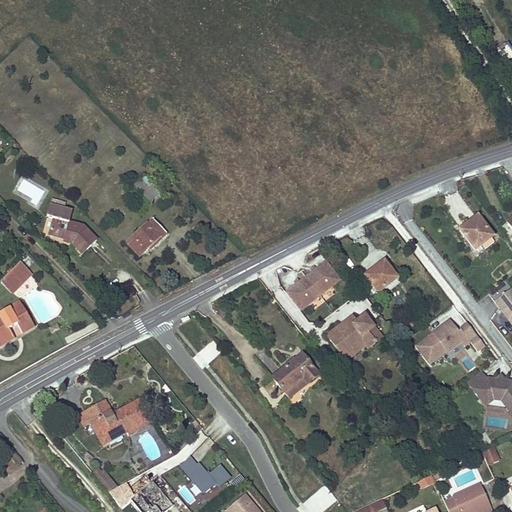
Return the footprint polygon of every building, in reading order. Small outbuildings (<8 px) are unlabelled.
[(146,178),(136,188),(154,207),(164,198),(155,189),(156,188),(146,178)] [(50,236),(64,239),(76,242),(74,247),(82,255),(96,241),(84,227),(69,223),(72,212),(50,207),(47,218),(54,220),(50,236)] [(463,228),(459,231),(474,250),(492,237),(477,217),(463,228)] [(139,256),(147,249),(151,244),(153,247),(166,235),(153,221),(147,226),(146,226),(127,244),(139,256)] [(319,296),(339,281),(325,262),(305,278),(319,296)] [(365,277),(371,285),(377,293),(378,293),(390,284),(397,279),(384,263),(365,277)] [(19,264),(2,280),(14,292),(30,275),(19,264)] [(319,296),(305,278),(286,293),(300,311),(319,296)] [(377,293),(371,285),(367,288),(373,296),(377,293)] [(511,288),(494,302),(507,318),(510,317),(511,319),(511,288)] [(9,309),(11,313),(23,306),(20,302),(9,309)] [(0,345),(14,337),(9,329),(17,324),(22,333),(30,329),(24,320),(29,317),(23,306),(11,313),(9,309),(0,313),(0,315),(1,318),(0,319),(0,345)] [(411,310),(403,316),(407,321),(415,315),(411,310)] [(24,320),(30,329),(34,326),(29,317),(24,320)] [(346,321),(327,336),(342,355),(361,341),(365,346),(367,349),(381,338),(376,331),(371,335),(368,331),(373,327),(364,317),(357,322),(355,320),(349,324),(346,321)] [(386,325),(381,318),(378,320),(383,327),(386,325)] [(453,326),(450,321),(444,326),(447,330),(453,326)] [(62,330),(58,324),(49,330),(52,336),(62,330)] [(467,324),(460,330),(466,338),(460,342),(463,346),(469,342),(476,336),(467,324)] [(460,342),(466,338),(460,330),(458,332),(453,326),(447,330),(444,326),(433,334),(432,333),(422,342),(416,347),(429,364),(445,351),(449,351),(460,342)] [(484,346),(476,336),(469,342),(476,352),(484,346)] [(361,341),(342,355),(346,360),(365,346),(361,341)] [(467,353),(459,359),(469,372),(477,366),(467,353)] [(286,367),(272,377),(284,392),(302,378),(307,384),(318,375),(301,355),(293,362),(286,367)] [(501,378),(495,382),(488,381),(486,382),(480,374),(467,384),(485,408),(486,407),(493,402),(501,403),(506,410),(511,417),(511,392),(505,383),(501,378)] [(302,378),(284,392),(288,398),(307,384),(302,378)] [(104,401),(83,412),(90,424),(94,421),(104,440),(124,429),(126,431),(149,419),(138,400),(115,413),(117,416),(114,418),(112,415),(104,401)] [(90,424),(83,412),(77,416),(83,427),(90,424)] [(149,419),(126,431),(126,432),(128,435),(151,422),(149,419)] [(94,421),(90,424),(100,442),(104,440),(94,421)] [(104,440),(100,442),(102,446),(126,432),(126,431),(124,429),(104,440)] [(498,457),(493,447),(483,452),(481,452),(486,463),(498,457)] [(208,472),(207,473),(201,464),(198,466),(192,458),(180,466),(202,496),(214,487),(217,485),(218,485),(229,477),(221,467),(211,475),(208,472)] [(117,487),(105,471),(97,478),(109,493),(117,487)] [(440,472),(431,476),(434,482),(443,478),(440,472)] [(231,479),(229,477),(218,485),(217,485),(219,488),(231,479)] [(421,489),(432,484),(429,477),(418,483),(421,489)] [(153,482),(131,500),(140,511),(150,511),(154,509),(156,511),(167,511),(174,507),(167,499),(153,482)] [(492,511),(487,501),(480,485),(452,498),(454,500),(444,504),(448,511),(475,511),(482,509),(482,511),(492,511)] [(511,494),(511,492),(501,496),(506,507),(511,503),(511,494)] [(226,511),(258,511),(245,495),(226,511)] [(381,499),(352,511),(378,511),(386,508),(381,499)]
